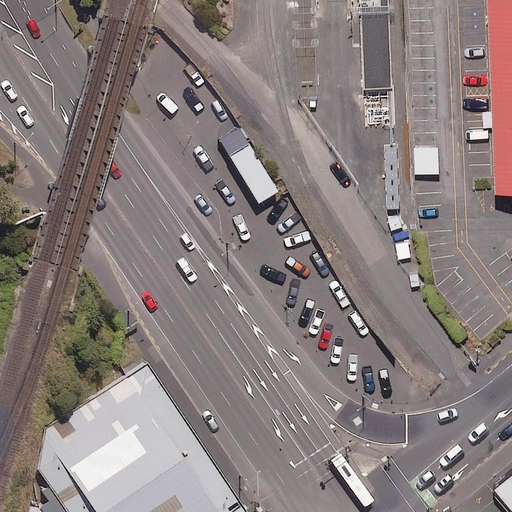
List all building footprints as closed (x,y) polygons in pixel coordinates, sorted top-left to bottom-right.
[(349,0),(350,7),(360,7),(363,85),(390,84),(386,0),(349,0)] [(511,0),(489,0),(497,191),(511,190),(511,0)] [(273,187),(245,141),(224,153),(252,200),(273,187)] [(252,511),(148,357),(44,427),(37,468),(50,486),(43,491),(50,501),(40,507),(43,511),(252,511)] [(511,459),(487,480),(511,509),(511,459)]
